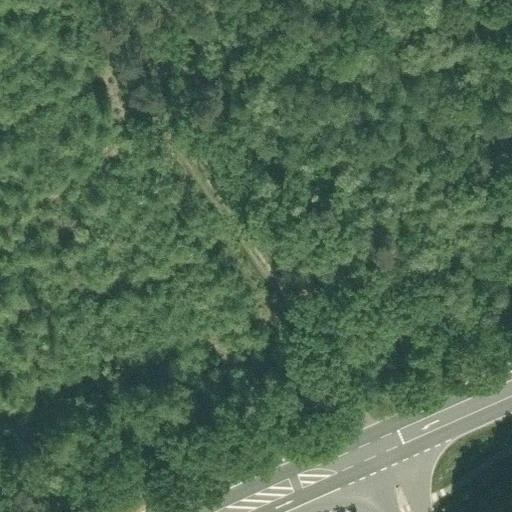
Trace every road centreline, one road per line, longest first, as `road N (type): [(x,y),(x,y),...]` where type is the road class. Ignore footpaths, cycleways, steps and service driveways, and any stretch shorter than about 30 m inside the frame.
road 1 (primary): [(373,456),(511,395)]
road 2 (primary): [(250,511),(373,456)]
